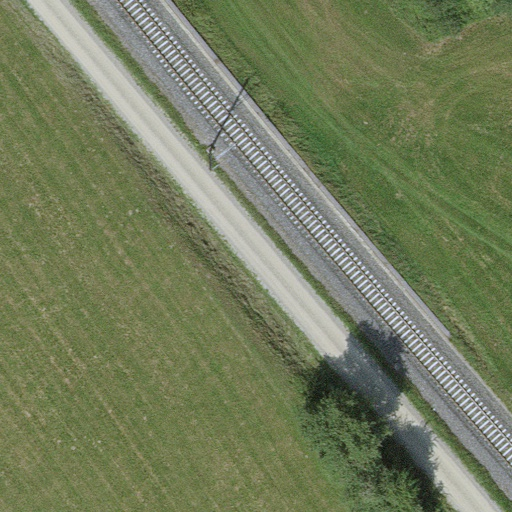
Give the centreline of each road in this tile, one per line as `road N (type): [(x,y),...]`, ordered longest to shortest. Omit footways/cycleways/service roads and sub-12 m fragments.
road 1 (track): [(486,511),(49,0)]
road 2 (track): [(511,240),(327,121)]
